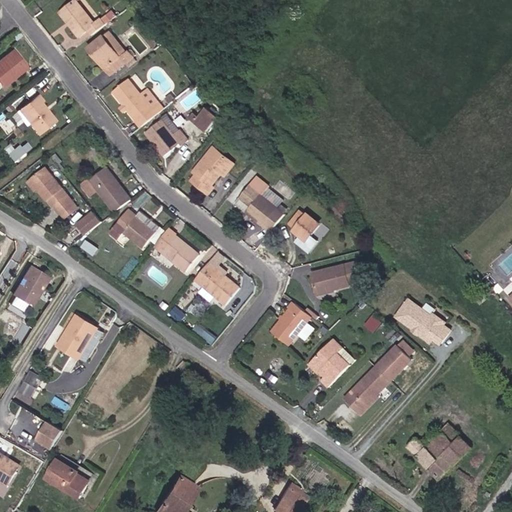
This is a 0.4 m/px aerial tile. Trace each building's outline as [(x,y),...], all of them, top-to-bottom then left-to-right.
[(86,35),(101,23),(83,0),(77,0),(69,7),(79,19),(76,22),(86,35)] [(76,22),(79,19),(69,7),(66,10),(76,22)] [(101,23),(105,27),(120,15),(116,10),(101,23)] [(130,51),(135,46),(120,28),(115,32),(130,51)] [(135,46),(130,51),(115,32),(95,47),(101,54),(105,51),(121,69),(133,59),(139,65),(147,58),(137,45),(135,46)] [(117,73),(121,69),(105,51),(101,54),(117,73)] [(9,83),(23,72),(10,53),(0,60),(0,77),(2,75),(9,83)] [(0,79),(5,86),(9,83),(2,75),(0,77),(0,79)] [(152,123),(174,105),(157,86),(152,91),(137,75),(122,89),(152,123)] [(45,131),(61,118),(46,101),(49,99),(42,92),(24,108),(45,131)] [(72,116),(78,111),(72,102),(65,108),(72,116)] [(226,115),(232,108),(226,102),(219,109),(226,115)] [(216,132),(229,118),(226,115),(219,109),(217,107),(204,122),(216,132)] [(194,141),(199,137),(178,111),(156,130),(173,151),(191,137),(194,141)] [(12,159),(32,151),(28,141),(8,148),(12,159)] [(232,167),(240,157),(222,143),(203,167),(207,170),(200,178),(217,192),(223,184),(220,182),(232,167)] [(232,167),(235,170),(244,160),(240,157),(232,167)] [(123,206),(140,192),(115,161),(98,175),(105,185),(123,206)] [(51,166),(36,177),(42,185),(51,196),(53,195),(59,203),(61,201),(70,213),(81,205),(51,166)] [(300,208),(275,188),(283,178),(271,168),(254,189),(266,199),(271,202),(266,209),(286,226),(300,208)] [(98,190),(105,185),(98,175),(96,173),(89,180),(98,190)] [(39,187),(42,185),(36,177),(34,180),(39,187)] [(113,209),(109,212),(97,198),(93,201),(96,204),(108,219),(116,212),(113,209)] [(261,205),(266,209),(271,202),(266,199),(261,205)] [(79,218),(91,233),(108,219),(96,204),(79,218)] [(335,236),(325,227),(332,219),(316,204),(309,210),(314,215),(307,221),(311,226),(305,231),(324,248),(335,236)] [(144,249),(163,230),(142,209),(116,236),(123,242),(129,236),(144,249)] [(302,217),(307,221),(314,215),(309,210),(302,217)] [(207,252),(174,227),(161,244),(170,252),(173,248),(183,255),(180,260),(193,270),(207,252)] [(180,260),(183,255),(173,248),(170,252),(180,260)] [(215,262),(221,267),(230,254),(225,250),(215,262)] [(235,306),(249,289),(221,267),(215,262),(202,279),(235,306)] [(365,283),(372,281),(368,263),(325,274),(330,292),(349,288),(349,290),(366,286),(365,283)] [(29,304),(45,277),(28,267),(12,294),(15,296),(10,305),(23,312),(28,303),(29,304)] [(331,297),(350,293),(349,290),(349,288),(330,292),(331,297)] [(280,331),(298,347),(322,320),(313,312),(303,304),(280,331)] [(448,356),(459,345),(452,337),(452,332),(445,325),(440,325),(423,309),(409,322),(439,353),(442,350),(448,356)] [(328,320),(316,310),(313,312),(322,320),(326,323),(328,320)] [(56,347),(76,359),(98,326),(77,313),(56,347)] [(375,314),(366,324),(376,332),(384,321),(375,314)] [(76,359),(82,363),(103,330),(98,326),(76,359)] [(394,341),(400,347),(408,340),(402,333),(394,341)] [(319,390),(328,399),(358,373),(347,361),(354,355),(344,342),(312,369),(321,379),(326,385),(319,390)] [(415,347),(408,354),(414,361),(422,354),(415,347)] [(364,408),(370,414),(383,403),(411,377),(408,375),(418,365),(414,361),(408,354),(352,406),(359,413),(364,408)] [(358,373),(365,367),(354,355),(347,361),(358,373)] [(318,381),(321,379),(312,369),(309,372),(318,381)] [(44,393),(50,383),(29,370),(16,391),(25,397),(32,386),(44,393)] [(359,413),(369,424),(387,407),(383,403),(370,414),(364,408),(359,413)] [(54,448),(64,428),(46,420),(37,440),(54,448)] [(461,442),(468,435),(456,424),(448,431),(461,442)] [(448,481),(480,447),(468,435),(461,442),(448,431),(434,445),(424,437),(414,448),(448,481)] [(0,448),(0,453),(25,467),(27,463),(0,448)] [(0,473),(17,482),(25,467),(0,453),(0,473)] [(98,480),(66,459),(55,476),(87,496),(98,480)] [(183,511),(188,505),(192,508),(203,490),(185,478),(164,510),(167,511),(183,511)] [(298,505),(295,503),(300,495),(289,488),(275,510),(278,511),(289,511),(292,509),(294,510),(298,505)]
